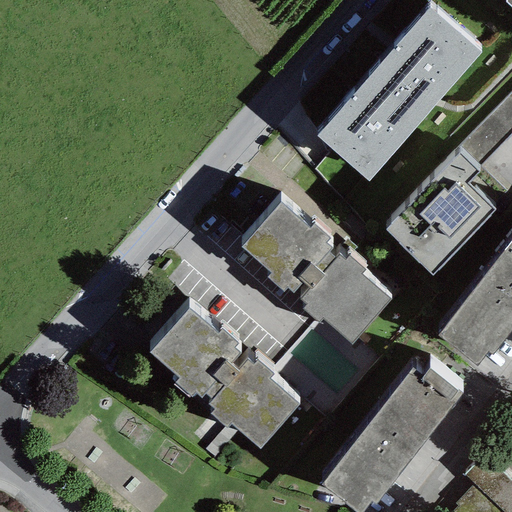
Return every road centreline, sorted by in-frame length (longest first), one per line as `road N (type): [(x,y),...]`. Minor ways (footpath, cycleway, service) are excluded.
road 1 (residential): [(0,432),(384,0)]
road 2 (residential): [(408,511),(511,382)]
